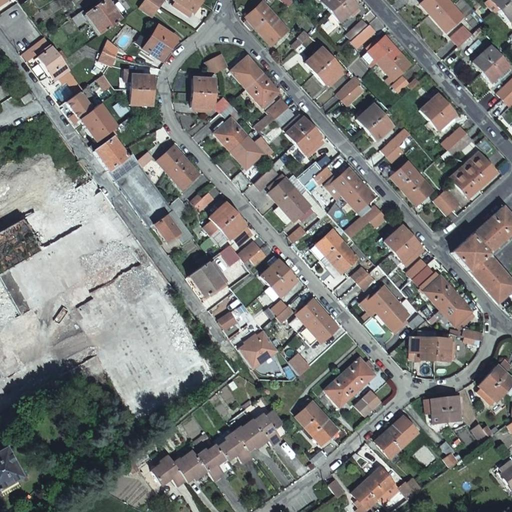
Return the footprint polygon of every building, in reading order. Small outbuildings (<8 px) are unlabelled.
[(29,0),(21,6),(29,17),(37,11),(29,0)] [(83,15),(79,11),(69,19),(75,26),(85,19),(97,35),(105,29),(118,20),(103,0),(83,15)] [(79,11),(93,0),(80,0),(74,5),(79,11)] [(151,18),(157,9),(143,0),(138,9),(151,18)] [(143,0),(157,9),(163,0),(143,0)] [(173,0),(172,2),(192,15),(200,3),(201,0),(173,0)] [(323,0),(318,5),(327,15),(336,25),(354,9),(345,0),(323,0)] [(423,0),(419,4),(428,15),(444,33),(461,17),(451,7),(445,0),(423,0)] [(487,0),(488,1),(497,11),(509,0),(487,0)] [(511,0),(509,0),(497,11),(507,22),(511,17),(511,0)] [(484,4),(493,15),(497,11),(488,1),(484,4)] [(244,18),(246,21),(253,29),(269,46),(285,31),(276,21),(260,4),(244,18)] [(253,29),(246,21),(242,25),(249,32),(253,29)] [(348,44),(364,30),(359,24),(343,38),(348,44)] [(161,62),(168,51),(175,39),(156,27),(148,38),(141,49),(161,62)] [(467,36),(468,35),(461,27),(449,39),(456,47),(461,42),(467,36)] [(369,35),(364,30),(348,44),(354,51),(361,44),(360,43),(369,35)] [(296,40),(298,41),(301,45),(308,38),(304,33),(296,40)] [(471,40),(467,36),(461,42),(464,45),(471,40)] [(43,39),(20,56),(25,63),(48,46),(43,39)] [(382,39),(364,55),(373,64),(387,79),(390,83),(407,67),(398,56),(382,39)] [(294,51),(301,45),(298,41),(291,47),(294,51)] [(304,48),(301,45),(294,51),(297,54),(304,48)] [(471,62),(480,72),(490,83),(506,68),(497,57),(488,47),(471,62)] [(67,71),(60,62),(57,59),(49,48),(35,58),(53,81),(67,71)] [(304,65),(313,75),(329,61),(320,50),(304,65)] [(112,65),(115,58),(105,54),(101,53),(99,59),(112,65)] [(373,64),(364,55),(359,60),(368,69),(373,64)] [(219,56),(212,60),(218,72),(225,69),(219,56)] [(229,73),(245,91),(262,76),(246,58),(229,73)] [(218,72),(212,60),(204,63),(210,76),(212,74),(218,72)] [(329,61),(313,75),(323,86),(326,84),(329,87),(342,75),(329,61)] [(129,84),(129,91),(151,92),(151,78),(138,77),(138,72),(124,72),(123,84),(129,84)] [(102,91),(109,87),(101,75),(94,80),(102,91)] [(262,76),(245,91),(261,109),(278,94),(262,76)] [(356,87),(360,84),(355,78),(335,96),(340,102),(356,87)] [(511,90),(511,89),(511,78),(495,94),(501,100),(511,90)] [(55,92),(63,103),(81,90),(72,79),(55,92)] [(404,85),(399,79),(389,88),(395,94),(404,85)] [(190,95),(211,96),(212,81),(191,80),(190,95)] [(406,88),(409,91),(416,85),(413,82),(406,88)] [(416,85),(409,91),(412,95),(419,89),(416,85)] [(356,87),(340,102),(345,107),(361,93),(356,87)] [(81,90),(63,103),(76,121),(90,111),(84,103),(91,98),(84,88),(81,90)] [(511,95),(511,90),(501,100),(504,103),(511,95)] [(151,92),(129,91),(128,106),(150,107),(151,92)] [(33,99),(29,94),(21,99),(25,104),(33,99)] [(211,110),(211,96),(190,95),(189,109),(211,110)] [(417,113),(426,123),(436,133),(438,131),(451,119),(453,117),(444,107),(435,97),(417,113)] [(218,115),(229,105),(223,98),(215,106),(213,110),(218,115)] [(131,116),(120,101),(112,107),(123,122),(131,116)] [(254,127),(259,133),(273,121),(286,109),(280,102),(268,111),(270,114),(254,127)] [(354,121),(363,132),(380,117),(375,111),(379,107),(375,102),(354,121)] [(239,117),(229,105),(218,115),(223,120),(230,114),(235,121),(239,117)] [(90,111),(76,121),(80,125),(100,110),(97,106),(90,111)] [(286,109),(273,121),(279,129),(293,117),(286,109)] [(100,110),(80,125),(93,143),(111,130),(113,129),(100,110)] [(380,117),(363,132),(374,143),(390,128),(380,117)] [(283,130),(286,133),(299,121),(296,118),(283,130)] [(440,134),(453,122),(451,119),(438,131),(440,134)] [(213,135),(228,152),(245,137),(230,120),(213,135)] [(299,121),(286,133),(284,135),(293,146),(302,156),(317,142),(320,139),(311,130),(301,120),(299,121)] [(379,153),(384,158),(395,148),(410,135),(405,129),(379,153)] [(439,145),(446,152),(464,135),(458,129),(439,145)] [(111,130),(93,143),(97,148),(109,139),(115,135),(111,130)] [(464,135),(446,152),(451,158),(470,141),(464,135)] [(245,137),(228,152),(244,169),(260,155),(261,154),(252,144),(245,137)] [(259,137),(252,144),(261,154),(260,155),(264,158),(271,152),(259,137)] [(97,148),(91,152),(106,172),(110,178),(134,161),(134,160),(129,154),(124,158),(109,139),(97,148)] [(320,146),(317,142),(302,156),(305,159),(320,146)] [(155,162),(165,172),(181,190),(197,175),(188,165),(172,147),(155,162)] [(395,148),(384,158),(389,164),(400,155),(395,148)] [(134,160),(134,161),(138,167),(149,159),(145,152),(134,160)] [(325,168),(332,162),(327,156),(316,166),(322,172),(325,169),(325,168)] [(466,200),(476,191),(495,174),(480,157),(468,167),(451,183),(466,200)] [(134,161),(110,178),(115,185),(139,168),(138,167),(134,161)] [(413,207),(419,201),(425,196),(430,192),(420,181),(405,164),(388,179),(397,189),(413,207)] [(139,168),(115,185),(142,221),(148,229),(152,226),(151,224),(163,216),(164,217),(172,211),(167,205),(154,188),(145,176),(139,168)] [(276,175),(270,168),(266,172),(259,179),(253,184),(259,191),(276,175)] [(256,176),(259,179),(266,172),(263,169),(256,176)] [(331,175),(325,169),(322,172),(312,180),(318,187),(331,175)] [(331,185),(340,195),(356,213),(366,204),(373,198),(360,184),(348,170),(340,177),(331,185)] [(336,201),(340,195),(331,185),(340,177),(337,174),(323,187),(336,201)] [(97,356),(135,422),(214,378),(166,302),(176,295),(146,253),(107,201),(91,179),(22,219),(0,231),(0,374),(6,385),(7,384),(17,401),(58,378),(97,356)] [(291,221),(297,217),(308,206),(298,195),(284,179),(278,184),(270,192),(267,195),(276,205),(291,221)] [(268,189),(270,192),(278,184),(275,181),(271,185),(272,186),(268,189)] [(326,214),(304,190),(298,195),(308,206),(297,217),(301,221),(312,211),(316,215),(304,227),(302,225),(287,238),(293,245),(308,231),(315,224),(326,214)] [(199,199),(192,205),(197,210),(211,198),(206,193),(199,199)] [(445,217),(452,211),(446,204),(443,201),(445,199),(441,194),(432,202),(445,217)] [(189,202),(192,205),(199,199),(196,196),(189,202)] [(425,196),(419,201),(423,205),(428,200),(425,196)] [(446,204),(452,211),(458,206),(449,196),(445,199),(443,201),(446,204)] [(167,205),(172,211),(175,215),(178,219),(186,211),(177,198),(167,205)] [(202,229),(209,237),(217,230),(234,215),(225,205),(224,206),(220,202),(215,207),(218,210),(208,220),(210,222),(202,229)] [(366,204),(356,213),(361,219),(371,211),(366,204)] [(359,221),(364,227),(369,223),(379,214),(374,208),(371,211),(361,219),(359,221)] [(491,299),(497,305),(511,291),(511,285),(489,260),(489,254),(511,234),(511,221),(501,210),(451,255),(491,299)] [(151,224),(152,226),(165,243),(174,236),(181,245),(192,238),(178,219),(175,215),(172,211),(164,217),(163,216),(151,224)] [(379,214),(369,223),(374,229),(385,220),(379,214)] [(234,215),(217,230),(227,241),(230,239),(234,243),(237,247),(251,234),(234,215)] [(364,227),(359,221),(345,233),(350,239),(364,227)] [(318,228),(315,224),(308,231),(311,234),(318,228)] [(383,244),(392,254),(401,264),(418,248),(409,238),(400,228),(383,244)] [(331,231),(314,246),(323,256),(324,257),(339,274),(355,259),(347,249),(331,231)] [(238,259),(241,264),(248,259),(258,251),(252,243),(241,251),(237,247),(234,243),(230,247),(238,259)] [(229,246),(219,254),(228,266),(238,259),(230,247),(229,246)] [(323,256),(314,246),(309,251),(317,260),(323,256)] [(418,248),(401,264),(404,268),(421,252),(418,248)] [(263,257),(258,251),(248,259),(253,266),(263,257)] [(208,261),(209,260),(205,256),(195,263),(199,268),(204,264),(208,261)] [(334,278),(339,274),(324,257),(319,262),(334,278)] [(271,267),(276,262),(273,258),(268,263),(271,267)] [(208,261),(204,264),(209,272),(214,269),(208,261)] [(406,274),(412,281),(419,275),(426,268),(421,261),(406,274)] [(260,277),(269,287),(278,298),(295,283),(286,272),(276,262),(271,267),(260,277)] [(199,268),(186,277),(202,299),(220,287),(219,284),(223,282),(214,269),(209,272),(204,264),(199,268)] [(350,276),(356,284),(366,274),(360,267),(350,276)] [(426,268),(419,275),(422,278),(429,272),(426,268)] [(366,274),(356,284),(363,291),(373,281),(366,274)] [(423,294),(438,311),(455,296),(439,279),(423,294)] [(366,303),(375,313),(391,331),(403,319),(407,315),(398,305),(382,288),(371,298),(366,303)] [(370,317),(375,313),(366,303),(371,298),(368,295),(358,304),(370,317)] [(455,296),(438,311),(454,328),(458,332),(468,323),(465,319),(471,314),(455,296)] [(337,329),(327,319),(312,301),(295,316),(296,318),(304,326),(320,344),(337,329)] [(279,315),(286,309),(280,302),(270,312),(276,318),(279,315)] [(276,318),(274,320),(279,325),(291,315),(289,312),(286,309),(279,315),(276,318)] [(228,315),(217,323),(223,332),(235,323),(228,315)] [(414,332),(424,323),(418,316),(408,325),(414,332)] [(289,324),(297,334),(304,326),(296,318),(289,324)] [(403,319),(391,331),(394,334),(407,323),(403,319)] [(463,332),(462,339),(464,339),(474,341),(480,343),(481,336),(463,332)] [(263,334),(237,352),(250,372),(277,353),(263,334)] [(433,362),(434,341),(408,340),(408,355),(415,356),(415,361),(433,362)] [(449,342),(434,341),(433,362),(448,363),(448,360),(451,360),(452,345),(449,345),(449,342)] [(287,365),(297,379),(308,369),(297,356),(287,365)] [(359,360),(341,377),(356,393),(374,377),(369,371),(373,368),(368,362),(364,366),(359,360)] [(504,363),(500,367),(506,372),(509,368),(504,363)] [(498,370),(503,375),(506,372),(500,367),(498,370)] [(494,403),(503,395),(511,385),(511,383),(503,375),(498,370),(496,368),(487,378),(477,388),(479,390),(494,403)] [(356,393),(341,377),(323,393),(338,410),(356,393)] [(0,410),(17,401),(7,384),(6,385),(0,387),(0,410)] [(490,408),(494,403),(479,390),(475,394),(490,408)] [(362,400),(372,410),(378,405),(369,394),(362,400)] [(432,425),(446,424),(460,422),(458,410),(457,401),(456,398),(442,400),(429,402),(431,414),(432,425)] [(364,417),(372,410),(362,400),(354,407),(364,417)] [(336,432),(326,422),(311,405),(294,420),(304,430),(320,447),(336,432)] [(259,434),(251,423),(243,412),(232,421),(233,423),(227,428),(231,434),(242,449),(245,452),(251,448),(253,451),(265,442),(259,434)] [(281,426),(271,412),(262,418),(261,416),(251,423),(259,434),(265,442),(269,448),(279,441),(272,432),(281,426)] [(389,460),(399,451),(417,435),(402,418),(392,428),(374,443),(389,460)] [(473,431),(483,445),(490,439),(489,438),(484,431),(480,427),(473,431)] [(487,428),(484,431),(489,438),(493,435),(487,428)] [(222,460),(224,462),(233,455),(240,465),(249,458),(245,452),(242,449),(231,434),(222,440),(224,442),(214,449),(220,457),(222,460)] [(437,451),(444,459),(451,454),(444,445),(437,451)] [(197,463),(203,471),(211,482),(220,476),(213,466),(222,460),(220,457),(214,449),(212,446),(203,453),(202,451),(193,457),(197,463)] [(3,450),(0,451),(0,488),(19,478),(3,450)] [(181,478),(183,481),(184,482),(190,478),(192,480),(203,471),(197,463),(193,457),(189,452),(178,460),(176,459),(170,464),(181,478)] [(319,453),(309,461),(314,467),(324,458),(319,453)] [(149,473),(159,486),(168,479),(174,487),(183,481),(181,478),(170,464),(165,457),(157,463),(158,465),(149,473)] [(445,460),(451,467),(454,465),(449,458),(445,460)] [(447,470),(451,467),(445,460),(442,463),(447,470)] [(501,476),(500,477),(511,491),(511,490),(511,466),(509,463),(498,472),(501,476)] [(365,511),(375,502),(393,486),(379,470),(369,479),(351,495),(361,506),(365,511)] [(404,487),(413,498),(425,489),(418,481),(413,486),(409,482),(404,487)] [(334,497),(335,499),(342,494),(334,483),(327,487),(334,497)] [(375,502),(379,506),(397,490),(393,486),(375,502)] [(396,492),(406,503),(413,498),(404,487),(403,486),(396,492)]
